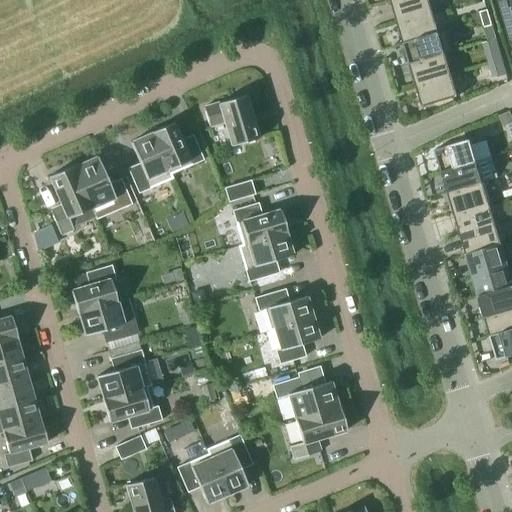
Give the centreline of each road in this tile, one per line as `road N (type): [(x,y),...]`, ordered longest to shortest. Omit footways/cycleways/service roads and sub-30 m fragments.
road 1 (residential): [(385,460),(269,74),(258,60),(241,59),(0,161)]
road 2 (residential): [(0,166),(98,511)]
road 3 (unclassified): [(458,401),(383,148)]
road 4 (unclassified): [(383,148),(339,0)]
road 5 (residential): [(383,148),(511,93)]
road 6 (residential): [(385,460),(266,511)]
